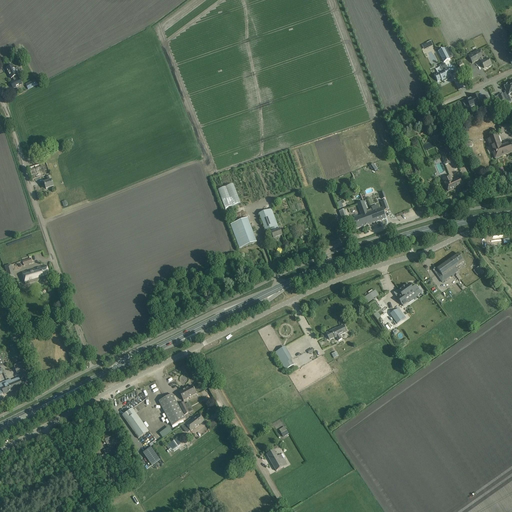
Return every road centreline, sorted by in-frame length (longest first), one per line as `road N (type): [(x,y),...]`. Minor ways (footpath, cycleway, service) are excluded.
road 1 (primary): [(97,377),(331,263),(411,234),(511,214)]
road 2 (unclassified): [(194,348),(333,281),(465,233),(511,226)]
road 3 (unclassified): [(89,360),(0,98)]
road 4 (unclassified): [(0,451),(194,348)]
road 5 (unclassified): [(287,511),(194,348)]
road 6 (residential): [(479,187),(350,240)]
